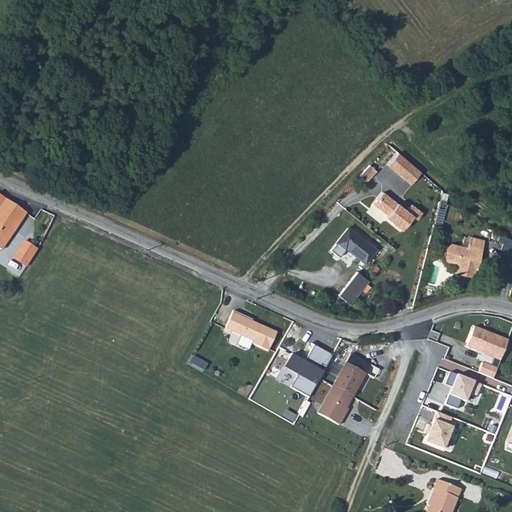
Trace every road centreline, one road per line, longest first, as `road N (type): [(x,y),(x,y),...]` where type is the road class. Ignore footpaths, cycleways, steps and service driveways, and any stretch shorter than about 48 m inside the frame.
road 1 (residential): [(0,176),(312,317),(368,329),(404,320)]
road 2 (track): [(511,52),(382,133),(239,285)]
